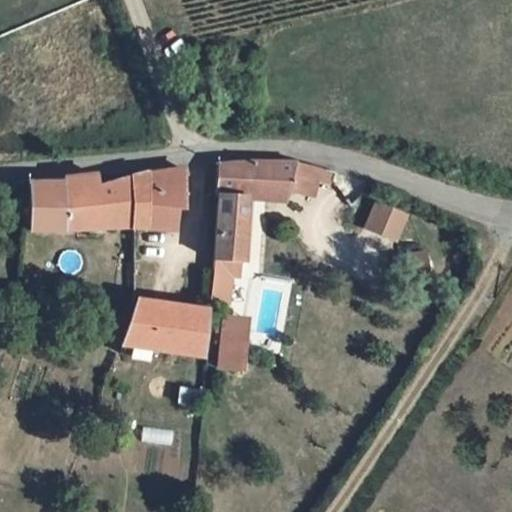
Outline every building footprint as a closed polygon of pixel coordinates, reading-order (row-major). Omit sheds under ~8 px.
[(214,166),(211,200),(220,202),(211,275),(205,303),(224,307),(230,279),(237,280),(239,263),(244,201),(250,202),(288,203),(291,187),(302,190),(304,180),(310,181),(313,165),(272,160),(249,160),(214,166)] [(291,187),(290,192),(315,196),(318,179),(329,181),(332,169),(313,165),(310,181),(304,180),(302,190),(291,187)] [(182,172),(134,182),(133,227),(168,227),(171,207),(179,204),(182,172)] [(33,227),(133,227),(134,182),(105,188),(102,173),(68,176),(69,184),(33,185),(33,227)] [(239,263),(245,263),(250,202),(244,201),(239,263)] [(375,204),(365,227),(392,239),(402,216),(375,204)] [(399,255),(403,276),(426,272),(423,251),(399,255)] [(399,255),(390,257),(393,278),(403,276),(399,255)] [(198,361),(208,315),(132,300),(123,346),(198,361)] [(250,323),(225,320),(222,344),(247,347),(250,323)] [(222,344),(218,370),(243,374),(247,347),(222,344)]
